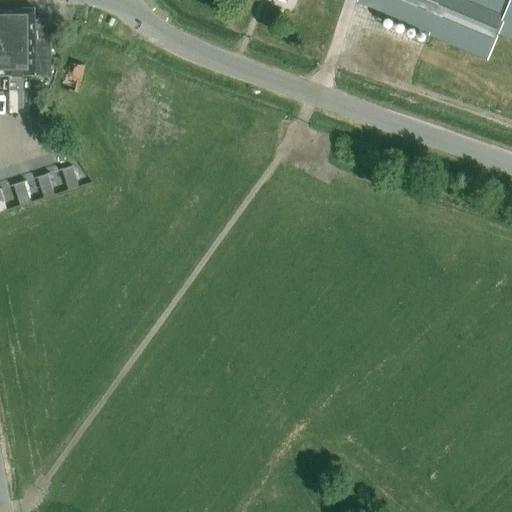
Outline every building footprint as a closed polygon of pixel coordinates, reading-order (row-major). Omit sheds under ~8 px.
[(487,60),(500,30),(511,34),(511,0),(277,0),(285,3),(286,0),(359,0),(357,5),(487,60)] [(50,26),(34,26),(33,10),(0,10),(0,76),(50,76),(50,26)] [(75,93),(84,67),(68,62),(60,88),(75,93)] [(71,167),(60,171),(64,184),(66,191),(77,188),(75,181),(71,167)] [(46,175),(35,178),(42,199),(52,196),(46,175)] [(28,202),(22,183),(12,186),(18,205),(28,202)]
